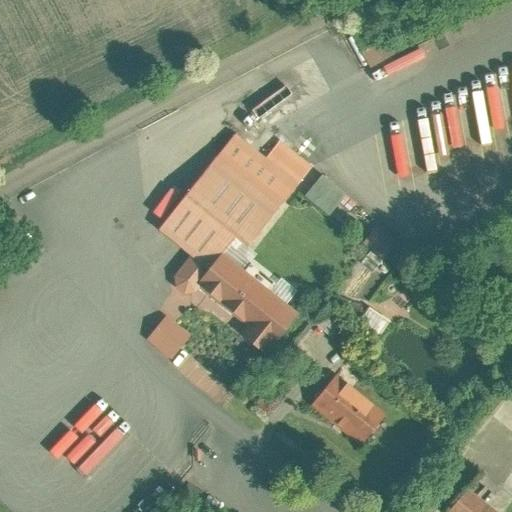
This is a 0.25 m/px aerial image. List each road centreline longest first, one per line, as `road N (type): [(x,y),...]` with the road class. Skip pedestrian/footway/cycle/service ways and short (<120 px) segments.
road 1 (residential): [(355,0),(0,186)]
road 2 (residential): [(340,511),(218,418)]
